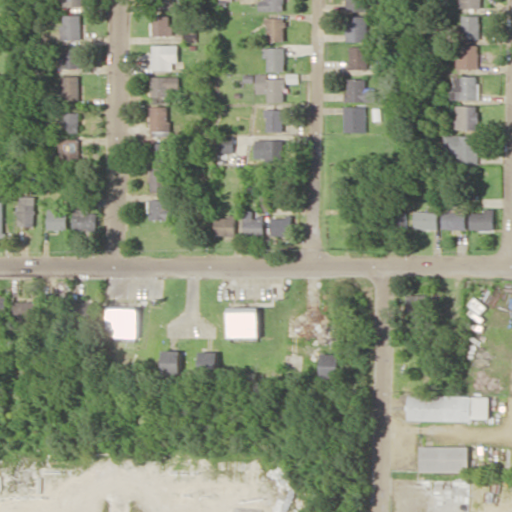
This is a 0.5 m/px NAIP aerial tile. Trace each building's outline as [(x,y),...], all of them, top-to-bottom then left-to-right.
[(172,0),(153,0),(154,9),(173,9),(172,0)] [(284,0),(259,0),(259,10),(284,10),(284,0)] [(345,0),(346,11),(366,11),(366,0),(345,0)] [(481,0),(460,0),(460,7),(481,8),(481,0)] [(61,39),(80,39),(81,14),(61,14),(61,39)] [(170,15),(153,15),(152,35),(174,35),(174,24),(170,24),(170,15)] [(368,15),(347,15),(347,40),(367,41),(368,15)] [(480,15),(462,15),(462,38),(480,39),(480,15)] [(285,17),(267,17),(267,40),(285,40),(285,17)] [(153,69),(173,69),(173,62),(179,62),(179,45),(153,44),(153,69)] [(458,68),(479,68),(478,44),(457,45),(458,68)] [(346,69),(368,68),(368,46),(349,46),(350,60),(346,60),(346,69)] [(61,67),(79,68),(80,48),(61,47),(61,67)] [(268,71),(285,70),(285,47),(263,47),(264,57),(267,57),(268,71)] [(285,101),(285,78),(267,78),(267,73),(255,74),(256,93),(267,93),(268,101),(285,101)] [(62,75),(61,100),(79,100),(80,76),(62,75)] [(180,89),(180,76),(151,76),(151,95),(172,96),(172,89),(180,89)] [(347,101),(376,101),(375,87),(366,87),(366,78),(346,78),(347,101)] [(478,129),(478,105),(457,105),(457,118),(448,118),(448,129),(478,129)] [(169,106),(151,106),(151,135),(170,135),(169,106)] [(366,106),(344,106),(344,131),(366,131),(366,106)] [(266,131),(285,132),(285,109),(266,108),(266,131)] [(79,133),(79,112),(59,112),(59,123),(63,123),(63,132),(79,133)] [(450,161),(478,161),(479,135),(451,135),(450,161)] [(234,152),(234,136),(218,136),(217,152),(234,152)] [(69,167),(69,158),(80,159),(80,140),(61,139),(60,166),(69,167)] [(255,159),(280,160),(280,139),(255,139),(255,159)] [(169,163),(170,142),(151,142),(151,163),(169,163)] [(150,191),(168,191),(168,167),(150,167),(150,191)] [(262,211),(271,210),(270,194),(261,195),(262,211)] [(35,196),(18,195),(17,225),(34,225),(35,196)] [(149,199),(149,219),(174,219),(174,199),(149,199)] [(438,229),(438,207),(428,207),(428,211),(414,210),(414,228),(438,229)] [(68,212),(57,212),(57,208),(48,208),(47,229),(67,229),(68,212)] [(494,230),(495,208),(484,208),(484,212),(471,212),(471,230),(494,230)] [(73,229),(98,229),(98,210),(73,210),(73,229)] [(244,234),(264,235),(264,216),(253,215),(253,210),(244,210),(244,234)] [(466,229),(466,212),(443,212),(443,229),(466,229)] [(272,215),(272,236),(292,235),(292,214),(272,215)] [(391,238),(406,238),(406,214),(390,214),(391,238)] [(235,235),(236,217),(216,216),(215,235),(235,235)] [(431,295),(408,294),(408,317),(430,318),(431,295)] [(14,322),(39,323),(40,302),(15,301),(14,322)] [(139,306),(110,306),(109,336),(138,337),(139,306)] [(260,337),(260,307),(230,307),(230,337),(260,337)] [(163,374),(181,375),(181,350),(164,350),(163,374)] [(201,351),(200,378),(218,379),(219,352),(201,351)] [(340,354),(321,353),(321,377),(339,378),(340,354)] [(408,419),(491,420),(491,395),(409,394),(408,419)] [(421,471),(470,472),(470,446),(421,445),(421,471)] [(469,511),(470,480),(433,479),(432,511),(469,511)]
